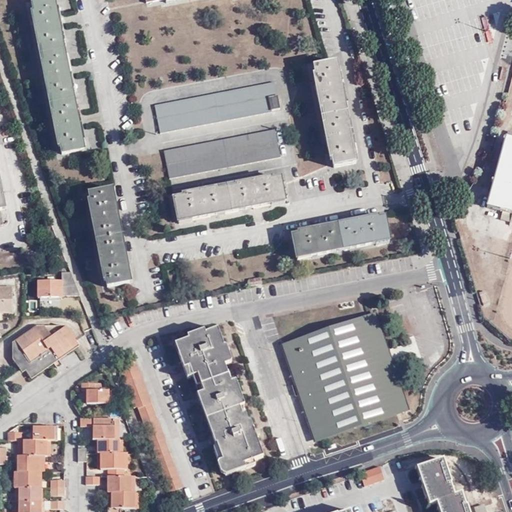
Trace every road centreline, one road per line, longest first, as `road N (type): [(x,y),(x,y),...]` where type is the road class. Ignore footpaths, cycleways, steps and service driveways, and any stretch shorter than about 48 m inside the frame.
road 1 (tertiary): [(364,0),(449,267)]
road 2 (residential): [(449,267),(243,301)]
road 3 (residential): [(305,473),(243,301)]
road 4 (residential): [(132,331),(190,483)]
road 5 (residential): [(57,384),(72,419),(74,509)]
road 6 (unclassified): [(305,473),(419,434)]
